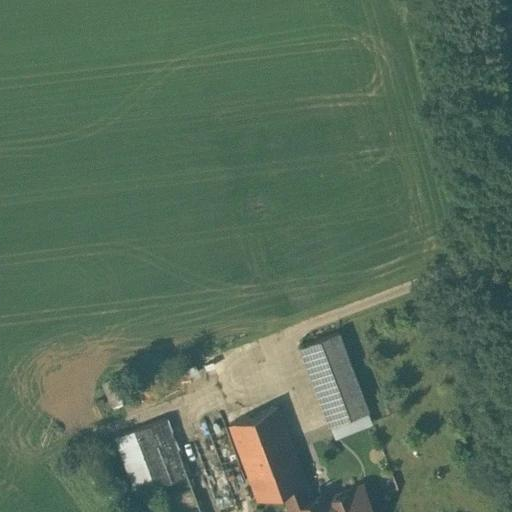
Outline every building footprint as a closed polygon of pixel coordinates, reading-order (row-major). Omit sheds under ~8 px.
[(336,330),(298,344),(328,423),(365,409),(336,330)] [(273,404),(228,422),(257,498),(281,489),(303,480),(273,404)] [(199,511),(164,416),(132,428),(140,450),(163,511),(199,511)] [(132,428),(113,435),(122,457),(140,450),(132,428)] [(199,441),(220,511),(238,506),(216,436),(199,441)] [(324,492),(309,497),(303,480),(281,489),(289,511),(331,511),(326,497),(324,492)] [(371,511),(361,484),(326,497),(331,511),(371,511)]
